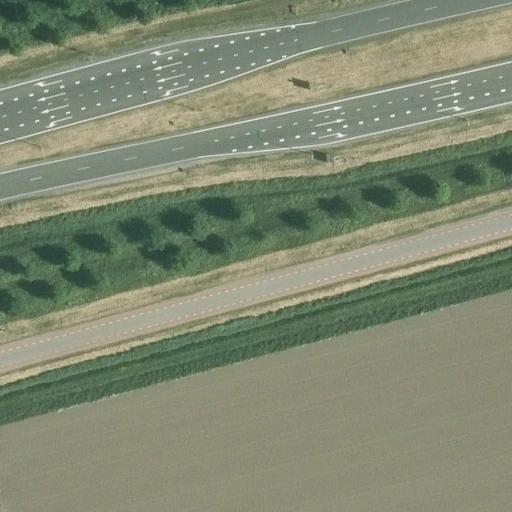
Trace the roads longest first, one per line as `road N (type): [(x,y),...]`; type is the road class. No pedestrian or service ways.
road 1 (unclassified): [(511,227),(0,361)]
road 2 (trunk): [(0,189),(511,74)]
road 3 (trunk): [(476,0),(0,119)]
